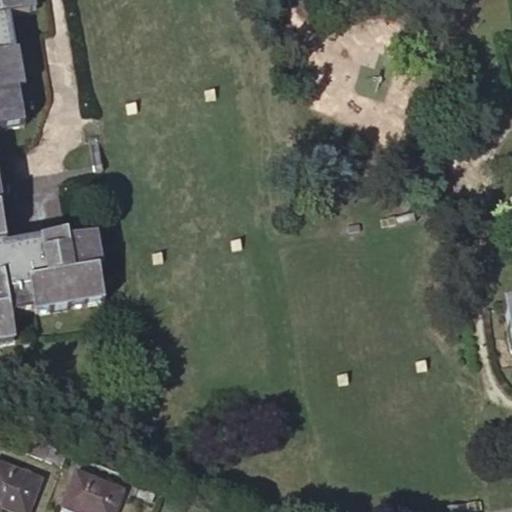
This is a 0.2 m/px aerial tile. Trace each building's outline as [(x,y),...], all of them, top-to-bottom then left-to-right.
[(0,0),(0,341),(14,339),(9,313),(33,309),(34,313),(103,302),(98,269),(104,267),(99,234),(67,239),(66,233),(5,243),(0,211),(0,207),(3,208),(0,192),(0,129),(25,125),(19,89),(26,88),(21,54),(16,55),(11,16),(38,12),(36,0),(0,0)] [(235,0),(238,15),(246,14),(243,0),(235,0)] [(95,172),(103,171),(98,137),(89,138),(95,172)] [(382,230),(415,224),(414,215),(381,219),(382,230)] [(511,305),(501,307),(510,355),(511,354),(511,305)] [(186,426),(227,421),(226,412),(193,417),(192,412),(185,413),(186,426)] [(0,464),(0,507),(11,511),(27,511),(40,481),(0,464)] [(113,511),(122,491),(75,473),(59,511),(113,511)] [(436,511),(466,511),(481,509),(479,501),(436,508),(436,511)]
